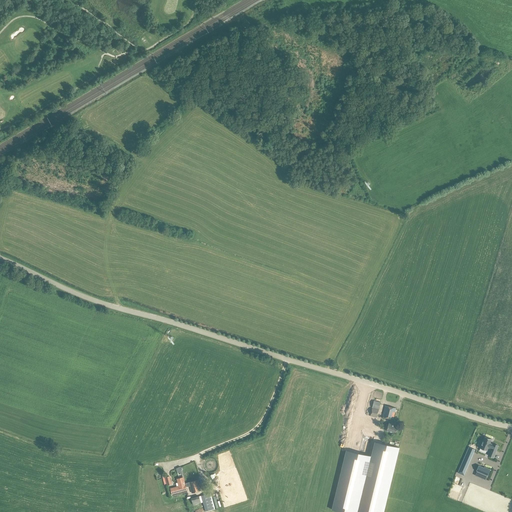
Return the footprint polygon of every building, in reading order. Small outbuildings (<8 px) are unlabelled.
[(374,401),(372,408),(379,410),(381,402),(374,401)] [(396,408),(385,406),(382,417),(393,419),(396,408)] [(379,410),(372,408),(370,416),(377,418),(379,410)] [(389,425),(387,431),(396,433),(398,427),(389,424),(389,425)] [(483,440),(480,448),(487,451),(488,448),(489,446),(491,447),(491,449),(488,455),(494,458),(499,446),(493,443),(493,444),(492,445),(490,444),(490,443),(492,439),(485,436),(483,440)] [(371,457),(346,451),(332,510),(341,511),(383,511),(399,448),(375,442),(371,456),(371,457)] [(472,454),(466,452),(456,474),(462,477),(465,471),(464,470),(470,456),(471,456),(472,454)] [(479,465),(476,471),(488,476),(490,469),(485,467),(484,468),(479,465)] [(179,486),(170,488),(172,496),(176,495),(178,495),(182,494),(188,492),(187,491),(185,481),(184,478),(177,479),(178,483),(179,486)] [(198,480),(189,483),(189,482),(186,483),(187,487),(190,486),(192,493),(201,491),(198,480)] [(201,496),(203,502),(206,511),(211,510),(206,494),(205,493),(203,493),(204,495),(201,496)] [(201,503),(199,496),(191,498),(193,505),(201,503)]
